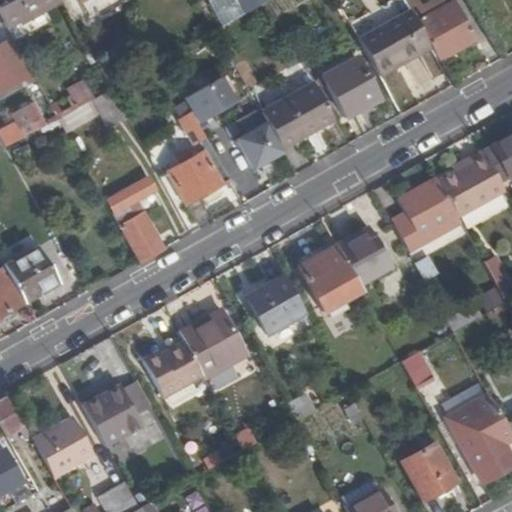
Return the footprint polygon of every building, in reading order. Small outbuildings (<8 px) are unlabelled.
[(4,0),(3,6),(0,8),(0,19),(6,30),(59,2),(58,0),(4,0)] [(250,0),(255,9),(266,3),(264,0),(250,0)] [(414,0),(404,0),(402,1),(409,13),(410,15),(430,51),(436,61),(437,63),(474,41),(452,3),(424,19),(414,0)] [(409,13),(357,43),(379,81),(430,51),(410,15),(409,13)] [(196,31),(201,40),(213,33),(208,24),(196,31)] [(0,93),(32,75),(12,40),(0,46),(0,93)] [(378,100),(355,59),(321,78),(344,119),(378,100)] [(221,79),(185,99),(200,125),(235,105),(221,79)] [(313,86),(259,115),(264,124),(278,149),(281,148),(332,119),(313,86)] [(106,128),(124,117),(109,91),(92,100),(77,109),(57,120),(64,132),(98,113),(106,128)] [(72,99),(77,109),(92,100),(87,91),(72,99)] [(16,123),(0,131),(0,141),(4,149),(25,138),(48,125),(35,101),(28,105),(11,115),(16,123)] [(174,111),(180,121),(192,116),(186,104),(174,111)] [(193,149),(206,141),(192,116),(180,121),(178,123),(193,149)] [(278,149),(264,124),(236,140),(254,172),(285,155),(281,148),(278,149)] [(511,133),(479,152),(497,184),(511,175),(511,133)] [(211,150),(205,153),(221,184),(228,180),(211,150)] [(453,175),(437,184),(457,220),(503,194),(497,184),(479,152),(465,160),(466,162),(468,167),(453,175)] [(184,205),(221,184),(205,153),(167,174),(184,205)] [(451,171),(453,175),(468,167),(466,162),(451,171)] [(511,175),(497,184),(503,194),(504,196),(511,191),(511,175)] [(146,179),(103,203),(137,264),(158,252),(138,219),(141,216),(134,203),(153,192),(146,179)] [(411,252),(423,246),(420,240),(457,220),(437,184),(435,179),(398,200),(405,212),(408,218),(396,225),(411,252)] [(392,219),(396,225),(408,218),(405,212),(392,219)] [(420,240),(423,246),(460,225),(457,220),(420,240)] [(364,227),(333,245),(356,286),(387,269),(364,227)] [(318,313),(358,290),(356,286),(333,245),(293,267),(318,313)] [(36,247),(2,266),(4,270),(23,304),(24,306),(58,287),(36,247)] [(422,279),(436,275),(430,258),(416,262),(422,279)] [(492,259),(482,265),(495,288),(500,298),(507,294),(498,278),(502,276),(492,259)] [(7,313),(23,304),(4,270),(0,272),(0,321),(9,316),(7,313)] [(266,336),(303,315),(282,277),(245,298),(266,336)] [(482,295),(490,312),(504,304),(500,298),(495,288),(482,295)] [(473,308),(446,323),(452,334),(479,318),(473,308)] [(208,375),(233,362),(238,359),(214,315),(177,335),(182,343),(202,379),(208,375)] [(163,400),(202,379),(182,343),(157,356),(155,353),(141,362),(163,400)] [(431,380),(416,354),(399,363),(414,390),(431,380)] [(238,371),(233,362),(208,375),(214,385),(238,371)] [(117,386),(81,407),(104,448),(140,428),(134,417),(149,409),(134,382),(119,391),(117,386)] [(511,466),(501,449),(496,439),(507,433),(486,395),(444,420),(479,484),(511,466)] [(16,429),(22,426),(6,397),(0,400),(0,427),(5,436),(16,429)] [(304,398),(287,408),(294,422),(312,411),(304,398)] [(352,429),(363,423),(355,409),(345,414),(352,429)] [(70,418),(30,441),(51,478),(91,456),(70,418)] [(16,429),(20,434),(25,431),(22,426),(16,429)] [(501,449),(511,443),(511,442),(507,433),(496,439),(501,449)] [(452,484),(432,446),(400,464),(421,502),(452,484)] [(202,462),(207,470),(220,463),(216,454),(202,462)] [(0,461),(0,490),(12,483),(8,475),(1,464),(0,461)] [(5,462),(1,464),(8,475),(11,474),(5,462)] [(98,498),(105,511),(132,511),(138,509),(124,483),(98,498)] [(364,486),(339,501),(344,510),(377,491),(373,484),(364,486)] [(141,494),(146,504),(151,502),(159,497),(154,487),(141,494)] [(388,511),(377,491),(344,510),(344,511),(388,511)] [(156,511),(151,502),(146,504),(138,509),(139,511),(156,511)]
